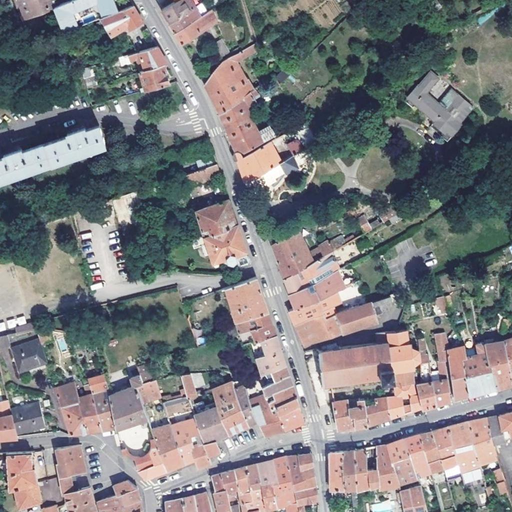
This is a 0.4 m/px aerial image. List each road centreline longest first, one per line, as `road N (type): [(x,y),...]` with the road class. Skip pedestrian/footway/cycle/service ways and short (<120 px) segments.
road 1 (secondary): [(319,438),(207,116),(142,0)]
road 2 (residential): [(319,438),(369,435),(511,392)]
road 3 (residential): [(150,493),(248,452),(319,438)]
road 4 (residential): [(0,446),(88,438),(150,493)]
